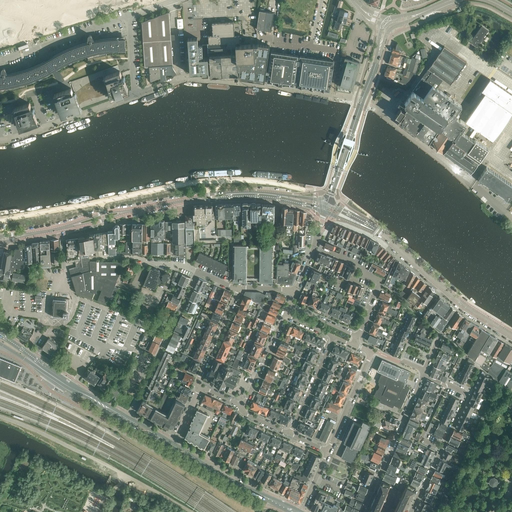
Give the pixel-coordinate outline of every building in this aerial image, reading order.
[(336,15),(347,18),(349,12),(340,10),(338,9),(336,15)] [(264,30),(266,12),(259,11),(257,29),(264,30)] [(142,22),(143,42),(145,67),(149,67),(150,81),(151,81),(161,78),(161,81),(166,79),(166,75),(171,74),(172,75),(173,75),(174,75),(175,75),(175,74),(176,74),(176,73),(173,68),(171,40),(169,12),(142,22)] [(266,12),(264,30),(271,31),(274,13),(266,12)] [(347,18),(336,15),(335,21),(339,22),(337,29),(340,30),(342,23),(345,24),(347,18)] [(239,64),(239,63),(255,62),(259,44),(240,45),(240,35),(235,36),(234,22),(213,23),(214,36),(209,37),(210,45),(209,45),(209,47),(208,47),(208,56),(209,56),(210,73),(211,76),(223,75),(235,74),(235,78),(239,78),(237,64),(239,64)] [(470,42),(473,44),(472,45),(475,47),(476,46),(477,47),(488,31),(482,26),(470,42)] [(125,54),(125,50),(125,39),(118,39),(111,39),(104,40),(102,40),(102,39),(97,40),(94,41),(91,35),(90,35),(89,35),(89,36),(88,42),(86,43),(86,44),(84,45),(77,47),(70,49),(64,52),(58,55),(51,59),(46,62),(40,65),(34,68),(28,70),(22,72),(21,72),(20,71),(16,72),(10,74),(8,74),(5,69),(5,68),(4,68),(3,68),(3,69),(1,75),(0,75),(0,92),(6,92),(13,90),(20,89),(27,87),(26,82),(32,80),(39,78),(45,75),(51,72),(63,65),(69,62),(75,59),(81,57),(86,55),(88,60),(94,58),(100,57),(107,56),(106,51),(112,50),(119,50),(125,50),(124,54),(125,54)] [(202,73),(202,75),(209,75),(209,73),(210,73),(209,56),(208,56),(208,47),(208,45),(198,45),(197,38),(188,39),(190,74),(202,73)] [(264,82),(270,46),(259,44),(255,62),(239,63),(239,64),(240,78),(264,82)] [(403,50),(397,44),(396,48),(393,48),(392,52),(398,54),(399,50),(401,52),(403,50)] [(428,69),(395,116),(400,119),(398,121),(428,143),(429,141),(433,142),(436,148),(471,173),(488,149),(475,140),(475,141),(472,139),(478,130),(493,141),(511,113),(511,94),(490,79),(481,92),(484,94),(465,121),(475,128),(469,137),(461,131),(466,124),(456,117),(458,115),(459,113),(457,111),(461,106),(433,86),(439,77),(450,85),(466,62),(444,47),(428,69)] [(267,82),(293,86),(297,64),(298,64),(298,59),(297,59),(298,56),(271,52),(267,82)] [(407,81),(413,82),(418,74),(417,74),(421,60),(418,59),(419,55),(416,54),(415,58),(412,58),(411,59),(410,64),(406,63),(404,70),(402,76),(400,83),(406,84),(407,82),(407,83),(407,81)] [(334,61),(300,56),(299,60),(298,59),(298,64),(299,64),(295,86),(329,91),(334,61)] [(352,90),(355,78),(360,62),(343,58),(341,63),(340,63),(338,70),(341,71),(337,85),(352,90)] [(397,67),(399,61),(390,59),(388,64),(397,67)] [(57,94),(63,115),(81,108),(113,97),(128,92),(129,92),(124,80),(125,80),(124,77),(123,77),(120,71),(106,76),(103,70),(71,82),(72,82),(76,94),(74,94),(71,89),(71,88),(54,94),(57,94)] [(172,86),(140,98),(142,103),(174,91),(172,86)] [(15,108),(21,129),(26,128),(26,127),(29,125),(33,124),(33,125),(38,123),(33,112),(35,111),(34,109),(32,109),(29,103),(15,108)] [(67,130),(91,122),(90,117),(65,126),(67,130)] [(60,128),(39,135),(40,139),(61,132),(60,128)] [(36,135),(10,144),(12,149),(38,140),(36,135)] [(253,168),(245,167),(244,177),(265,179),(288,182),(290,172),(266,169),(263,168),(253,168)] [(511,184),(486,167),(478,179),(479,179),(479,180),(481,181),(482,181),(489,186),(489,187),(497,192),(508,200),(511,196),(511,184)] [(174,173),(157,176),(159,186),(181,182),(190,180),(188,170),(174,173)] [(240,170),(196,172),(194,173),(193,173),(193,175),(193,176),(194,177),(195,178),(196,178),(232,176),(241,175),(242,174),(242,172),(242,171),(240,170)] [(157,176),(126,183),(128,193),(159,186),(157,176)] [(126,183),(94,190),(96,200),(128,193),(126,183)] [(96,200),(94,190),(79,193),(63,196),(65,205),(81,203),(96,200)] [(63,196),(31,201),(33,211),(65,205),(63,196)] [(31,201),(0,206),(2,216),(33,211),(31,201)] [(251,221),(250,204),(247,204),(247,203),(243,204),(242,204),(242,216),(243,226),(242,226),(243,226),(243,227),(244,227),(244,226),(251,226),(251,221)] [(251,204),(250,204),(251,221),(256,221),(256,222),(261,222),(261,223),(261,222),(261,213),(260,213),(260,209),(260,204),(255,204),(254,203),(252,203),(251,204)] [(216,218),(225,217),(225,204),(216,205),(216,218)] [(225,217),(234,217),(233,204),(225,204),(225,217)] [(262,204),(261,213),(261,222),(274,222),(275,205),(262,204)] [(194,216),(194,219),(195,219),(196,224),(208,223),(208,219),(214,219),(213,210),(212,205),(207,205),(205,205),(193,206),(194,216)] [(282,208),(281,226),(286,226),(286,233),(292,233),(293,210),(287,209),(288,208),(287,208),(287,209),(286,208),(283,208),(282,208)] [(194,216),(190,216),(188,218),(186,218),(185,218),(186,246),(195,246),(194,219),(194,216)] [(151,224),(151,254),(164,254),(164,238),(164,221),(160,221),(159,221),(159,222),(159,224),(152,224),(151,224)] [(184,221),(173,221),(173,243),(174,243),(174,251),(173,251),(173,254),(174,254),(180,254),(180,257),(186,257),(186,245),(183,245),(183,242),(184,242),(184,221)] [(330,232),(334,234),(338,225),(334,223),(330,232)] [(132,254),(142,254),(142,224),(141,224),(138,224),(132,224),(132,254)] [(150,225),(142,224),(142,245),(144,245),(144,240),(150,240),(150,225)] [(113,229),(113,231),(108,231),(109,255),(116,255),(115,237),(120,237),(120,226),(118,225),(115,225),(114,227),(115,227),(114,227),(114,228),(113,229)] [(334,234),(339,236),(343,227),(338,225),(334,234)] [(339,236),(343,238),(347,229),(343,227),(339,236)] [(199,229),(194,229),(195,243),(216,242),(216,239),(199,240),(199,229)] [(347,229),(343,238),(348,239),(351,231),(347,229)] [(353,244),(353,242),(357,233),(352,231),(348,242),(353,244)] [(104,251),(102,233),(94,234),(96,256),(99,256),(99,250),(97,250),(97,249),(103,248),(103,251),(104,251)] [(353,242),(358,244),(361,235),(357,233),(353,242)] [(89,250),(90,257),(96,256),(94,234),(89,235),(90,236),(88,236),(87,237),(89,250)] [(358,244),(362,246),(366,237),(361,235),(358,244)] [(78,238),(80,251),(89,250),(87,237),(85,238),(85,237),(78,238)] [(362,246),(367,247),(370,239),(366,237),(362,246)] [(67,263),(75,261),(81,261),(80,251),(78,238),(66,240),(67,248),(66,248),(67,252),(66,252),(67,255),(66,255),(67,259),(66,259),(67,263)] [(366,248),(374,252),(380,245),(378,244),(379,243),(370,239),(367,247),(366,248)] [(49,240),(40,241),(42,268),(51,267),(49,240)] [(51,241),(51,251),(59,250),(58,240),(52,240),(51,241)] [(126,243),(126,251),(120,252),(120,255),(131,254),(131,242),(126,242),(126,243)] [(324,247),(332,251),(334,246),(326,242),(324,247)] [(24,247),(26,262),(33,262),(31,245),(26,246),(24,247)] [(230,272),(230,281),(245,282),(246,245),(233,245),(235,245),(234,272),(230,272)] [(261,283),(276,283),(276,272),(272,272),(272,246),(273,246),(273,245),(261,245),(261,283)] [(374,253),(378,255),(384,248),(380,245),(374,252),(374,253)] [(12,253),(7,252),(4,251),(2,268),(1,268),(0,272),(0,274),(0,277),(0,278),(7,280),(7,279),(12,280),(14,267),(24,268),(23,256),(23,248),(15,249),(14,254),(12,253)] [(378,255),(382,259),(388,251),(384,248),(378,255)] [(89,250),(80,251),(81,261),(75,261),(76,266),(69,268),(71,276),(72,276),(77,293),(92,299),(94,293),(97,292),(97,288),(97,275),(97,262),(89,262),(89,257),(90,257),(89,250)] [(382,259),(385,262),(391,255),(388,251),(382,259)] [(196,261),(201,263),(204,254),(200,252),(197,257),(196,261)] [(315,261),(323,264),(327,256),(324,255),(319,253),(315,261)] [(201,263),(205,265),(209,257),(204,254),(201,263)] [(323,264),(329,267),(333,258),(327,255),(327,256),(323,264)] [(391,255),(385,262),(389,265),(395,258),(391,255)] [(205,265),(210,267),(214,259),(209,257),(205,265)] [(329,267),(334,269),(338,260),(333,258),(329,267)] [(210,267),(214,269),(218,261),(214,259),(210,267)] [(334,269),(340,271),(343,264),(344,263),(338,260),(334,269)] [(393,275),(399,262),(395,260),(384,284),(388,286),(390,282),(394,284),(397,277),(393,275)] [(214,269),(219,271),(223,263),(218,261),(214,269)] [(278,265),(277,275),(277,283),(292,284),(295,277),(296,274),(301,264),(295,261),(294,263),(293,262),(290,267),(290,273),(288,272),(289,264),(284,263),(284,265),(278,265)] [(97,275),(117,281),(123,267),(123,262),(97,262),(97,275)] [(129,273),(133,274),(135,268),(132,267),(133,263),(127,262),(124,272),(126,273),(127,269),(130,270),(129,273)] [(405,282),(410,270),(399,262),(393,275),(397,277),(401,279),(400,280),(401,280),(401,281),(403,282),(403,281),(405,282)] [(224,274),(225,270),(228,265),(223,263),(219,271),(224,274)] [(339,274),(344,276),(348,266),(343,264),(340,271),(339,274)] [(372,272),(374,268),(376,269),(375,271),(384,276),(386,271),(372,264),(371,266),(368,270),(372,272)] [(348,266),(344,276),(349,279),(354,268),(348,266)] [(164,281),(161,275),(159,270),(155,268),(153,269),(150,268),(144,284),(155,289),(157,284),(164,281)] [(312,269),(310,274),(319,278),(321,273),(312,269)] [(410,285),(416,275),(410,270),(405,282),(404,283),(410,286),(410,285)] [(12,281),(24,283),(26,275),(13,273),(12,281)] [(166,273),(165,273),(161,275),(164,281),(169,279),(170,275),(166,273)] [(182,274),(180,279),(188,283),(190,278),(182,274)] [(319,278),(310,274),(308,279),(317,284),(319,278)] [(97,275),(97,288),(102,290),(97,301),(111,306),(118,288),(114,286),(117,281),(97,275)] [(408,296),(412,291),(414,288),(420,279),(416,275),(410,285),(413,287),(410,290),(411,291),(408,295),(406,294),(403,298),(406,300),(408,296)] [(199,278),(197,283),(208,289),(210,290),(211,288),(205,285),(207,282),(199,278)] [(188,283),(180,279),(178,284),(186,287),(188,283)] [(414,288),(412,291),(406,299),(414,305),(420,297),(414,292),(417,289),(421,292),(427,285),(420,279),(414,288)] [(208,289),(197,283),(194,288),(202,292),(204,289),(207,290),(207,289),(208,289)] [(350,292),(351,292),(354,284),(353,284),(353,285),(348,283),(345,290),(350,293),(350,292)] [(356,293),(359,285),(358,286),(354,284),(351,292),(355,294),(356,293)] [(359,285),(356,293),(361,295),(364,287),(359,285)] [(435,292),(429,287),(415,305),(420,308),(424,302),(426,304),(435,292)] [(183,293),(177,290),(174,295),(181,298),(183,293)] [(194,290),(191,295),(199,298),(200,295),(207,298),(208,296),(202,293),(201,293),(194,290)] [(221,292),(220,295),(229,299),(230,296),(231,296),(232,295),(231,294),(231,293),(225,290),(223,293),(221,292)] [(264,296),(269,299),(280,304),(281,302),(283,303),(285,297),(285,296),(277,293),(275,297),(271,295),(272,293),(266,292),(264,296)] [(306,294),(306,295),(301,293),(298,301),(305,303),(309,294),(306,292),(306,294)] [(311,307),(314,308),(314,307),(315,307),(319,298),(315,296),(316,293),(313,292),(308,304),(311,306),(311,307)] [(378,298),(387,302),(390,296),(390,295),(389,295),(389,294),(386,292),(385,294),(381,292),(378,298)] [(166,295),(165,298),(169,300),(178,304),(181,299),(173,295),(172,298),(166,295)] [(199,298),(191,295),(189,299),(196,303),(197,302),(199,300),(202,302),(202,300),(199,298)] [(229,299),(220,295),(219,297),(221,298),(220,301),(227,304),(228,303),(228,302),(228,301),(229,299)] [(243,297),(241,301),(249,304),(251,299),(245,296),(244,298),(243,297)] [(430,323),(435,326),(450,305),(444,301),(444,300),(440,296),(424,318),(430,323)] [(54,316),(54,315),(65,316),(65,315),(68,316),(68,313),(69,299),(55,298),(55,300),(54,301),(55,301),(55,304),(54,304),(54,305),(55,305),(54,308),(54,311),(53,311),(53,312),(54,312),(54,315),(53,315),(54,316)] [(169,300),(165,298),(161,305),(163,306),(166,307),(175,311),(178,304),(169,300)] [(259,301),(256,300),(253,299),(252,301),(259,304),(257,308),(259,309),(260,305),(261,303),(259,301)] [(281,304),(280,304),(269,299),(268,300),(273,302),(271,306),(279,309),(280,308),(280,307),(280,306),(281,304)] [(189,300),(187,305),(194,308),(196,303),(189,300)] [(249,304),(241,301),(240,305),(241,305),(240,307),(247,310),(249,304)] [(215,304),(214,306),(223,310),(224,308),(225,308),(226,306),(225,305),(226,305),(219,302),(217,305),(215,304)] [(322,311),(326,304),(325,304),(323,303),(320,302),(317,309),(320,310),(321,311),(322,311)] [(381,305),(380,307),(392,312),(396,314),(397,312),(395,311),(391,309),(392,306),(383,302),(382,303),(381,304),(381,305)] [(326,304),(322,311),(323,311),(323,312),(325,313),(325,312),(327,313),(331,306),(330,306),(331,304),(329,303),(328,305),(326,304)] [(450,305),(450,306),(435,326),(441,330),(448,320),(453,313),(455,310),(450,305)] [(223,310),(214,306),(211,312),(221,316),(221,315),(222,315),(223,314),(222,313),(223,310)] [(277,313),(278,310),(270,307),(268,312),(276,316),(276,315),(277,315),(277,314),(277,313)] [(333,316),(337,309),(332,307),(328,314),(331,315),(332,316),(333,316)] [(341,307),(339,310),(337,309),(333,316),(334,316),(334,317),(336,318),(336,317),(339,318),(343,308),(341,307)] [(392,312),(380,307),(379,309),(378,310),(378,311),(378,312),(385,315),(386,312),(391,314),(393,315),(391,318),(394,319),(395,316),(396,314),(392,312)] [(238,308),(238,309),(239,309),(238,310),(237,310),(236,313),(237,313),(237,314),(244,317),(246,314),(254,318),(256,314),(249,311),(249,312),(239,308),(238,308)] [(344,309),(343,312),(340,319),(342,320),(343,321),(344,321),(345,321),(348,314),(345,313),(346,310),(344,309)] [(201,315),(203,317),(210,320),(218,323),(218,322),(219,322),(220,320),(219,319),(220,317),(213,313),(212,317),(202,312),(201,315)] [(348,314),(345,321),(345,322),(347,323),(348,322),(350,323),(353,317),(354,317),(355,314),(352,312),(351,315),(348,314)] [(454,328),(463,316),(458,312),(455,315),(449,324),(454,328)] [(265,320),(272,324),(272,323),(273,323),(274,322),(273,321),(275,317),(266,313),(265,317),(266,317),(265,320)] [(376,317),(385,322),(389,324),(390,322),(383,318),(384,316),(378,313),(377,313),(376,315),(377,315),(376,317)] [(409,314),(406,319),(414,323),(417,318),(409,314)] [(235,317),(234,318),(233,319),(234,320),(233,321),(241,324),(243,318),(236,315),(235,317)] [(251,326),(260,330),(264,322),(271,326),(272,324),(265,320),(255,316),(251,326)] [(463,316),(454,328),(457,330),(464,318),(463,316)] [(188,320),(181,317),(179,322),(177,326),(174,331),(175,331),(174,332),(186,337),(188,338),(190,335),(187,334),(189,330),(191,331),(192,328),(186,325),(188,320)] [(460,338),(469,321),(465,318),(459,329),(461,330),(460,331),(459,331),(456,336),(460,338)] [(406,319),(404,324),(412,328),(414,323),(406,319)] [(210,320),(207,326),(215,329),(218,324),(210,320)] [(457,344),(462,349),(475,324),(470,322),(469,321),(460,340),(457,344)] [(264,322),(260,330),(268,333),(271,326),(264,322)] [(240,326),(232,323),(231,325),(230,327),(230,328),(237,332),(240,326)] [(371,328),(380,332),(382,333),(383,331),(378,329),(379,326),(373,323),(373,324),(372,324),(371,325),(372,326),(371,328)] [(283,340),(286,342),(288,336),(292,328),(292,327),(290,326),(290,325),(289,324),(288,325),(287,324),(284,332),(287,333),(285,338),(284,338),(283,340)] [(404,324),(402,329),(409,332),(408,332),(410,333),(412,328),(404,324)] [(462,349),(468,354),(481,328),(475,324),(462,349)] [(207,326),(205,331),(213,335),(214,332),(215,331),(215,330),(215,329),(215,330),(215,329),(207,326)] [(290,334),(295,336),(298,329),(296,328),(296,327),(294,327),(293,327),(290,334)] [(18,336),(25,341),(27,342),(32,334),(23,328),(18,336)] [(401,328),(398,334),(406,337),(408,332),(409,332),(402,329),(401,328)] [(228,333),(227,335),(234,338),(236,339),(239,334),(229,329),(229,330),(228,331),(228,332),(228,333)] [(298,329),(295,336),(301,339),(304,332),(302,331),(301,330),(300,329),(299,330),(298,329)] [(468,354),(475,359),(490,334),(482,329),(481,329),(468,354)] [(148,333),(155,336),(153,340),(160,343),(162,338),(158,336),(159,335),(149,330),(148,333)] [(205,331),(202,336),(210,340),(211,337),(212,337),(212,336),(212,335),(213,335),(205,331)] [(260,331),(257,337),(265,340),(266,338),(267,337),(267,336),(267,335),(267,334),(260,331)] [(174,332),(171,338),(178,341),(181,335),(174,332)] [(302,339),(307,342),(310,335),(305,332),(302,339)] [(414,342),(419,344),(423,334),(421,333),(420,335),(417,334),(414,342)] [(367,341),(375,344),(377,338),(369,334),(368,336),(369,337),(367,341)] [(398,334),(396,339),(404,342),(406,337),(398,334)] [(419,344),(424,346),(427,338),(424,337),(425,335),(423,334),(419,344)] [(474,360),(481,364),(497,338),(490,334),(474,360)] [(234,338),(227,335),(226,337),(225,338),(224,339),(225,340),(224,340),(231,344),(234,338)] [(307,342),(312,344),(315,337),(310,335),(307,342)] [(202,336),(200,342),(208,345),(209,343),(210,342),(210,341),(210,340),(202,336)] [(265,340),(257,337),(255,342),(262,345),(263,345),(264,343),(264,342),(265,340)] [(312,344),(317,346),(320,339),(315,337),(312,344)] [(427,338),(424,346),(429,348),(433,338),(431,337),(430,340),(427,338)] [(43,348),(42,349),(52,355),(52,354),(56,356),(62,346),(57,347),(56,345),(58,345),(49,338),(42,348),(43,348)] [(171,338),(169,344),(176,347),(178,341),(171,338)] [(320,339),(317,346),(322,348),(325,341),(320,339)] [(396,339),(394,343),(402,347),(404,342),(396,339)] [(481,366),(488,371),(505,343),(498,339),(481,366)] [(147,344),(151,346),(157,349),(160,344),(153,341),(152,343),(149,342),(147,344)] [(278,347),(286,350),(289,344),(281,341),(281,342),(280,342),(279,344),(280,345),(278,347)] [(200,342),(198,347),(205,350),(206,348),(207,348),(208,347),(207,346),(208,345),(200,342)] [(222,345),(221,347),(228,350),(231,345),(224,342),(223,342),(223,343),(222,344),(222,345)] [(254,343),(252,348),(259,352),(261,349),(262,348),(262,347),(262,346),(254,343)] [(394,343),(392,348),(400,352),(402,347),(394,343)] [(452,347),(445,344),(443,343),(441,349),(450,353),(452,347)] [(506,343),(505,343),(488,371),(509,389),(511,390),(511,372),(510,372),(511,369),(511,347),(510,346),(506,343)] [(176,347),(169,344),(166,349),(173,353),(176,347)] [(331,352),(336,355),(340,348),(335,345),(331,352)] [(198,347),(195,352),(203,356),(204,356),(203,356),(204,353),(205,353),(205,352),(205,351),(205,350),(198,347)] [(219,352),(219,353),(226,356),(228,350),(221,347),(220,350),(219,350),(219,351),(219,352)] [(259,352),(252,348),(250,354),(257,357),(258,356),(259,355),(258,354),(259,352)] [(275,354),(283,357),(286,351),(278,348),(278,349),(277,349),(276,351),(277,351),(275,354)] [(336,355),(341,357),(345,350),(340,348),(336,355)] [(400,352),(392,348),(390,353),(398,357),(400,352)] [(240,360),(245,362),(253,365),(255,362),(256,362),(256,361),(256,360),(256,359),(248,356),(246,359),(245,358),(241,356),(242,353),(243,351),(240,349),(236,358),(240,360)] [(309,352),(308,355),(315,358),(315,357),(316,357),(317,356),(316,355),(317,353),(310,350),(308,349),(307,351),(309,352)] [(345,350),(341,357),(346,359),(350,352),(345,350)] [(165,351),(163,356),(171,359),(172,357),(170,357),(171,354),(165,351)] [(437,356),(448,361),(450,356),(439,351),(437,356)] [(203,356),(195,352),(193,358),(201,361),(203,356)] [(226,356),(219,353),(218,355),(217,355),(216,357),(217,357),(216,358),(223,361),(226,356)] [(315,358),(308,355),(306,354),(304,358),(306,359),(306,360),(313,363),(314,361),(314,360),(315,359),(315,358)] [(348,361),(353,363),(357,356),(351,354),(348,361)] [(273,359),(272,361),(282,366),(283,364),(280,363),(282,359),(274,356),(274,357),(274,356),(272,359),(273,359)] [(357,356),(353,363),(359,365),(360,361),(361,360),(362,358),(357,356)] [(0,357),(0,375),(15,382),(21,366),(0,357)] [(189,362),(188,364),(197,368),(198,366),(199,366),(200,364),(199,363),(200,363),(192,359),(191,363),(189,362)] [(224,364),(215,359),(211,366),(212,367),(208,377),(211,378),(210,381),(209,382),(211,382),(213,383),(213,384),(226,390),(225,390),(229,392),(231,387),(233,388),(238,377),(235,376),(236,373),(239,374),(240,371),(232,368),(231,369),(228,368),(229,366),(224,363),(224,364)] [(329,363),(329,364),(336,367),(338,362),(331,359),(330,361),(329,361),(329,363)] [(379,388),(378,390),(377,390),(374,396),(380,399),(379,402),(393,408),(394,405),(400,408),(409,388),(404,386),(406,383),(405,383),(410,372),(382,359),(377,371),(382,373),(378,382),(379,382),(378,384),(382,386),(381,388),(380,387),(379,388)] [(161,360),(159,365),(167,368),(168,366),(166,365),(167,363),(161,360)] [(305,360),(303,365),(310,369),(310,368),(311,368),(312,367),(311,366),(312,364),(305,360)] [(282,366),(272,361),(271,364),(270,363),(269,366),(270,366),(270,367),(277,370),(278,367),(281,368),(282,366)] [(466,361),(464,366),(472,370),(474,365),(466,361)] [(245,362),(243,368),(251,371),(252,369),(253,368),(253,367),(253,366),(253,365),(245,362)] [(441,364),(435,362),(433,366),(439,369),(440,368),(445,371),(446,367),(443,366),(442,366),(441,366),(441,364)] [(197,368),(188,364),(188,366),(189,367),(187,370),(195,374),(195,373),(196,373),(197,371),(196,371),(197,368)] [(336,367),(329,364),(328,365),(327,366),(327,367),(326,369),(334,372),(336,367)] [(310,369),(303,365),(301,370),(308,374),(309,372),(309,371),(310,370),(310,369)] [(182,379),(181,381),(189,385),(190,383),(191,383),(192,380),(193,380),(194,378),(193,378),(194,377),(186,373),(187,371),(177,366),(176,369),(184,372),(182,376),(184,377),(183,379),(182,379)] [(433,366),(431,371),(438,374),(440,369),(433,366)] [(464,366),(461,371),(469,375),(472,370),(464,366)] [(266,374),(273,377),(276,378),(277,376),(274,375),(276,371),(269,368),(269,369),(268,369),(267,371),(267,372),(266,374)] [(83,377),(94,385),(100,377),(95,374),(95,372),(93,370),(91,371),(88,369),(83,377)] [(157,369),(155,373),(163,377),(164,375),(162,374),(163,372),(157,369)] [(349,369),(347,374),(354,377),(356,372),(349,369)] [(324,374),(324,375),(331,378),(333,373),(326,370),(325,372),(324,372),(324,374)] [(300,371),(298,376),(305,380),(305,379),(306,379),(307,377),(306,377),(307,375),(300,371)] [(431,371),(429,375),(436,379),(438,374),(431,371)] [(461,371),(459,376),(467,380),(469,375),(461,371)] [(98,383),(102,386),(100,388),(104,391),(111,380),(108,377),(109,375),(105,373),(98,383)] [(273,377),(266,374),(265,376),(264,377),(264,378),(264,379),(264,380),(271,383),(273,377)] [(354,377),(347,374),(344,379),(351,382),(354,377)] [(481,374),(478,379),(486,383),(489,378),(481,374)] [(331,378),(324,375),(323,376),(322,377),(323,378),(321,380),(329,383),(331,378)] [(298,376),(296,381),(303,385),(305,380),(298,376)] [(467,380),(459,376),(457,381),(465,384),(467,380)] [(152,379),(150,383),(158,387),(159,384),(166,388),(167,385),(166,385),(152,379)] [(427,379),(425,384),(432,387),(433,387),(433,386),(434,385),(433,385),(434,382),(427,379)] [(478,379),(476,384),(484,388),(486,383),(478,379)] [(262,384),(261,386),(271,391),(272,389),(269,387),(270,384),(263,381),(262,382),(261,383),(262,384)] [(303,385),(296,381),(293,386),(300,390),(302,387),(303,385),(302,385),(303,385)] [(319,385),(319,386),(326,389),(328,384),(321,381),(320,383),(319,385)] [(344,381),(341,386),(348,389),(351,384),(344,381)] [(474,389),(475,390),(475,389),(482,393),(482,392),(484,388),(476,384),(474,389)] [(180,387),(178,391),(181,392),(188,395),(189,395),(191,393),(190,392),(191,390),(181,385),(180,387)] [(271,391),(261,386),(260,389),(259,389),(258,390),(259,391),(258,392),(265,395),(267,392),(270,394),(271,391)] [(319,386),(316,391),(323,394),(326,389),(319,386)] [(348,389),(341,386),(339,391),(346,394),(348,389)] [(293,387),(291,392),(298,395),(299,395),(299,393),(300,390),(293,387)] [(475,389),(475,390),(473,394),(481,398),(483,393),(482,392),(482,393),(475,389)] [(437,395),(430,392),(428,391),(428,392),(422,390),(419,397),(427,401),(429,397),(435,400),(437,395)] [(323,394),(316,391),(315,393),(314,396),(321,399),(323,394)] [(298,395),(291,392),(288,397),(296,400),(297,398),(298,397),(298,396),(298,395)] [(152,396),(146,393),(143,397),(150,400),(150,401),(153,402),(154,400),(151,398),(152,396)] [(165,393),(158,406),(158,407),(163,409),(170,395),(165,393)] [(179,398),(186,401),(187,399),(188,399),(188,397),(188,396),(181,393),(179,398)] [(255,410),(258,403),(260,399),(261,399),(262,395),(258,393),(256,396),(258,397),(256,402),(253,401),(250,408),(255,410)] [(338,393),(336,398),(343,401),(345,396),(338,393)] [(473,394),(470,399),(478,403),(481,398),(473,394)] [(202,402),(208,405),(211,397),(205,395),(202,402)] [(452,396),(449,401),(457,405),(459,400),(452,396)] [(211,397),(208,405),(206,408),(211,410),(213,407),(217,400),(211,397)] [(312,401),(311,402),(319,405),(321,400),(314,397),(313,399),(312,399),(312,400),(312,401)] [(419,397),(417,402),(426,406),(427,404),(426,404),(427,401),(419,397)] [(288,398),(286,403),(293,406),(294,406),(294,404),(295,401),(288,398)] [(343,401),(336,398),(334,403),(341,406),(343,401)] [(470,399),(468,404),(475,407),(476,408),(478,403),(470,399)] [(140,412),(142,413),(147,405),(146,404),(147,402),(146,401),(143,400),(138,410),(140,411),(140,412)] [(176,400),(173,408),(181,411),(182,409),(183,409),(185,405),(180,402),(176,400)] [(222,402),(217,400),(213,407),(219,410),(222,402)] [(261,413),(264,406),(266,402),(263,401),(261,405),(258,403),(255,410),(261,413)] [(449,401),(447,406),(455,410),(457,405),(449,401)] [(319,405),(311,402),(310,404),(309,407),(316,410),(319,405)] [(327,403),(325,408),(337,413),(337,414),(338,414),(338,413),(341,407),(340,407),(340,408),(332,404),(333,404),(330,402),(330,403),(328,402),(328,403),(327,403)] [(417,402),(414,407),(423,411),(425,407),(426,406),(417,402)] [(293,406),(286,403),(283,408),(290,411),(292,409),(293,408),(293,407),(293,406)] [(467,403),(464,408),(472,412),(475,407),(468,404),(467,403)] [(147,405),(142,413),(168,428),(169,426),(170,427),(172,428),(172,427),(173,428),(175,425),(176,423),(180,415),(171,410),(171,412),(170,411),(168,414),(169,414),(168,416),(167,416),(147,405)] [(231,407),(229,406),(225,414),(227,415),(227,413),(231,415),(234,408),(233,408),(233,407),(232,407),(231,407)] [(264,406),(261,413),(261,414),(263,415),(264,414),(266,415),(269,409),(264,406)] [(447,406),(445,411),(452,415),(455,410),(447,406)] [(414,407),(412,412),(425,418),(426,416),(426,415),(422,413),(423,411),(414,407)] [(307,412),(307,413),(313,416),(316,411),(309,408),(308,410),(307,410),(307,411),(307,412)] [(464,408),(462,413),(470,417),(472,412),(464,408)] [(272,418),(275,411),(270,409),(267,416),(269,417),(271,418),(272,418)] [(190,427),(191,427),(190,430),(189,430),(185,437),(188,439),(188,440),(190,441),(191,441),(194,442),(193,443),(196,444),(199,445),(198,446),(201,447),(201,446),(204,448),(209,439),(199,433),(199,431),(200,431),(208,415),(198,410),(190,427)] [(228,422),(233,425),(238,414),(235,412),(235,411),(235,410),(233,410),(228,422)] [(272,418),(277,421),(280,413),(275,411),(272,418)] [(445,411),(442,416),(450,419),(452,415),(445,411)] [(425,418),(412,412),(410,417),(418,421),(420,418),(424,420),(425,418)] [(277,421),(282,423),(285,416),(280,413),(277,421)] [(313,416),(307,413),(306,413),(305,415),(304,418),(311,421),(313,416)] [(462,413),(460,418),(468,422),(470,417),(462,413)] [(285,416),(282,423),(283,423),(285,424),(287,425),(290,418),(285,416)] [(391,416),(389,421),(396,424),(398,419),(391,416)] [(450,419),(442,416),(440,421),(448,424),(450,419)] [(460,418),(457,423),(465,427),(468,422),(460,418)] [(407,425),(416,429),(419,423),(410,419),(407,425)] [(226,423),(219,420),(217,423),(222,426),(221,428),(222,428),(224,428),(225,425),(226,423)] [(319,439),(325,442),(333,424),(327,421),(319,439)] [(347,444),(341,458),(352,463),(359,449),(360,450),(371,425),(363,421),(361,425),(359,424),(353,421),(353,422),(350,428),(350,429),(347,435),(347,436),(344,442),(347,444)] [(382,427),(393,432),(396,425),(385,421),(382,427)] [(300,431),(301,431),(304,424),(299,422),(296,429),(298,430),(300,431)] [(435,428),(437,428),(444,432),(447,426),(439,423),(438,426),(436,425),(435,428)] [(465,427),(457,423),(455,428),(463,432),(465,427)] [(301,431),(306,434),(309,426),(304,424),(301,431)] [(309,426),(306,434),(307,434),(309,435),(311,436),(314,429),(315,430),(317,425),(315,424),(314,426),(313,428),(309,426)] [(407,425),(404,431),(412,434),(415,429),(407,425)] [(245,433),(250,435),(254,427),(251,426),(251,427),(248,426),(245,433)] [(254,427),(250,435),(255,438),(259,430),(256,429),(254,427)] [(433,435),(441,438),(444,433),(436,429),(433,435)] [(469,439),(470,436),(463,433),(462,434),(454,430),(451,436),(460,439),(462,435),(469,439)] [(257,438),(262,440),(266,433),(265,433),(265,432),(263,432),(260,431),(257,438)] [(412,434),(404,431),(402,436),(410,439),(412,434)] [(266,433),(262,440),(267,443),(271,436),(268,435),(268,434),(267,433),(266,434),(266,433)] [(269,443),(274,445),(277,438),(276,438),(276,437),(275,437),(274,437),(272,436),(269,443)] [(448,442),(457,446),(460,440),(451,436),(448,442)] [(411,445),(411,444),(412,441),(401,437),(399,442),(410,447),(411,446),(411,445)] [(206,449),(211,451),(216,441),(210,438),(206,449)] [(277,438),(274,445),(279,448),(282,441),(280,440),(279,439),(278,438),(277,439),(277,438)] [(243,440),(241,439),(230,462),(236,465),(240,457),(236,455),(237,453),(247,457),(253,444),(248,442),(243,440)] [(387,444),(378,440),(375,439),(375,440),(378,441),(376,444),(385,448),(387,444)] [(280,448),(285,450),(288,443),(287,443),(286,442),(285,442),(283,441),(280,448)] [(213,453),(219,456),(224,444),(222,443),(218,442),(213,453)] [(288,443),(285,450),(290,453),(293,446),(291,445),(290,444),(289,443),(289,444),(288,443)] [(396,450),(403,453),(405,450),(407,451),(409,448),(399,443),(396,450)] [(425,453),(432,457),(435,452),(420,445),(418,447),(426,451),(425,453)] [(234,450),(225,446),(223,449),(222,449),(219,456),(220,456),(220,457),(229,461),(234,450)] [(291,453),(296,456),(299,448),(298,448),(297,447),(296,447),(294,446),(291,453)] [(375,452),(382,455),(385,449),(378,446),(375,452)] [(299,448),(296,456),(301,458),(304,451),(302,450),(302,449),(300,449),(299,448)] [(442,456),(443,457),(442,460),(450,463),(451,460),(450,460),(452,455),(444,451),(442,456)] [(360,457),(365,460),(365,459),(370,461),(370,460),(379,464),(382,456),(374,452),(372,455),(368,453),(367,455),(362,453),(360,457)] [(312,454),(310,459),(318,463),(320,458),(312,454)] [(405,469),(398,465),(400,460),(393,457),(389,464),(397,467),(397,468),(404,471),(405,469)] [(310,459),(308,464),(316,468),(318,463),(310,459)] [(365,460),(364,462),(370,465),(369,467),(376,470),(378,465),(370,461),(365,459),(365,460)] [(245,471),(248,473),(253,463),(254,463),(250,460),(249,463),(247,462),(243,469),(246,471),(245,471)] [(413,460),(409,468),(424,475),(426,470),(416,465),(418,462),(413,460)] [(440,460),(438,464),(445,468),(446,465),(451,467),(452,465),(440,460)] [(258,468),(259,467),(253,463),(248,473),(250,474),(251,474),(253,475),(258,468)] [(259,467),(258,468),(254,476),(255,476),(255,477),(257,478),(258,478),(260,479),(265,472),(260,469),(262,465),(261,464),(259,467)] [(308,464),(306,469),(314,473),(316,468),(308,464)] [(445,468),(438,464),(436,469),(443,472),(445,468)] [(386,472),(394,476),(396,472),(395,471),(396,468),(389,465),(387,469),(386,472)] [(304,474),(309,477),(311,478),(314,473),(306,469),(303,474),(304,474)] [(435,470),(433,475),(443,480),(444,478),(441,477),(442,476),(443,475),(443,474),(435,470)] [(369,485),(374,475),(366,471),(361,481),(369,485)] [(261,481),(267,484),(272,474),(269,473),(269,474),(266,472),(261,481)] [(416,472),(413,478),(421,481),(424,476),(416,472)] [(383,479),(388,482),(391,475),(386,473),(383,479)] [(308,479),(302,477),(297,474),(295,477),(307,482),(308,479)] [(391,475),(388,482),(394,484),(397,478),(391,475)] [(443,480),(433,475),(431,480),(438,483),(439,481),(441,482),(443,480)] [(273,487),(274,487),(278,480),(273,477),(269,484),(271,486),(272,487),(273,487)] [(497,478),(494,477),(491,477),(489,481),(490,485),(493,487),(497,485),(498,482),(497,478)] [(304,482),(293,478),(285,495),(291,497),(290,498),(296,501),(300,503),(305,491),(306,489),(308,485),(304,483),(304,482)] [(278,480),(274,487),(274,488),(275,489),(276,489),(278,490),(283,483),(278,480)] [(285,480),(284,483),(279,491),(280,491),(281,492),(282,493),(283,492),(284,493),(288,487),(290,483),(285,480)] [(430,480),(428,485),(437,489),(440,485),(438,484),(437,484),(430,480)] [(368,511),(404,511),(416,488),(410,485),(408,485),(402,482),(399,488),(382,481),(368,511)] [(351,488),(365,494),(368,489),(359,485),(358,488),(353,486),(351,488)] [(428,485),(426,490),(433,493),(435,494),(437,489),(428,485)] [(353,496),(362,501),(365,495),(358,492),(357,494),(346,490),(344,495),(352,498),(353,496)] [(425,491),(423,495),(432,499),(434,495),(425,491)] [(313,505),(312,507),(311,509),(315,511),(316,511),(320,504),(322,505),(326,496),(323,494),(318,492),(314,503),(313,503),(312,505),(313,505)] [(423,495),(422,499),(430,503),(432,499),(423,495)] [(349,505),(359,509),(362,503),(351,498),(349,505)] [(421,501),(418,506),(426,510),(427,507),(432,509),(433,507),(431,506),(421,501)] [(323,506),(320,511),(335,511),(336,511),(337,511),(339,511),(341,508),(339,507),(336,506),(334,505),(333,507),(331,506),(324,503),(323,506)]
